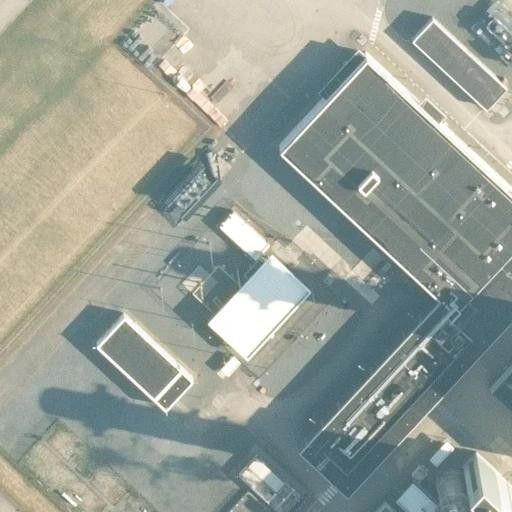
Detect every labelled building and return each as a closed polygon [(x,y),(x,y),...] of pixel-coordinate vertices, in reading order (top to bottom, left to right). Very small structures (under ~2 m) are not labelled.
[(500,0),(496,0),(473,25),(509,59),(511,55),(511,28),(503,19),(511,10),(500,0)] [(502,80),(428,11),(407,33),(481,102),(482,101),(491,108),(510,88),(502,80)] [(179,86),(229,132),(289,68),(239,21),(179,86)] [(302,437),(340,473),(431,375),(435,378),(442,371),(438,368),(474,330),(458,315),(479,292),(471,285),(511,241),(511,186),(362,45),(274,139),(439,293),(436,295),(302,437)] [(87,342),(156,406),(183,377),(115,313),(87,342)] [(511,363),(497,379),(511,392),(511,363)] [(511,511),(511,484),(468,443),(466,446),(468,448),(458,459),(445,446),(413,480),(407,475),(390,493),(398,500),(394,505),(395,506),(399,501),(409,510),(407,511),(409,511),(410,511),(418,511),(432,498),(443,508),(439,511),(511,511)] [(274,511),(290,496),(247,455),(229,474),(268,511),(274,511)]
